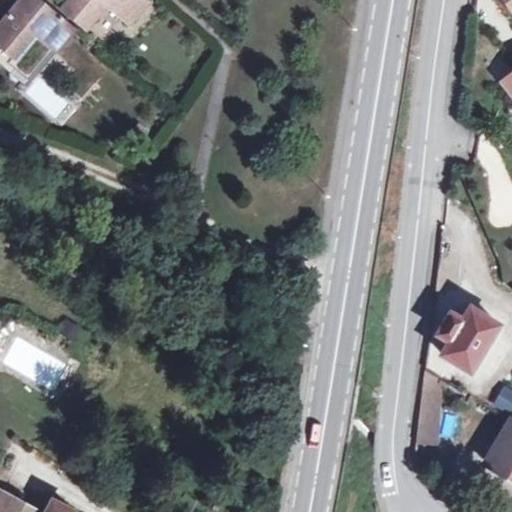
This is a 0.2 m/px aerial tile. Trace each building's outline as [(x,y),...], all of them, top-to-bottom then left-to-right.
[(52,8),(41,0),(18,0),(0,22),(0,46),(12,57),(19,49),(32,33),(47,45),(55,52),(75,28),(52,8)] [(146,0),(67,0),(61,8),(85,28),(105,7),(126,24),(146,0)] [(47,45),(32,33),(19,49),(24,53),(17,62),(26,69),(47,45)] [(73,35),(53,54),(86,86),(105,67),(73,35)] [(511,73),(501,83),(511,97),(511,73)] [(139,264),(112,246),(97,269),(124,287),(139,264)] [(447,339),(440,351),(468,369),(496,323),(468,305),(461,316),(450,309),(436,332),(447,339)] [(511,390),(502,385),(493,404),(510,413),(511,408),(511,390)] [(433,432),(417,425),(415,435),(414,444),(433,443),(433,432)] [(511,427),(490,464),(511,476),(511,427)] [(0,490),(0,511),(26,511),(29,506),(0,490)] [(69,511),(71,510),(50,498),(42,511),(69,511)]
